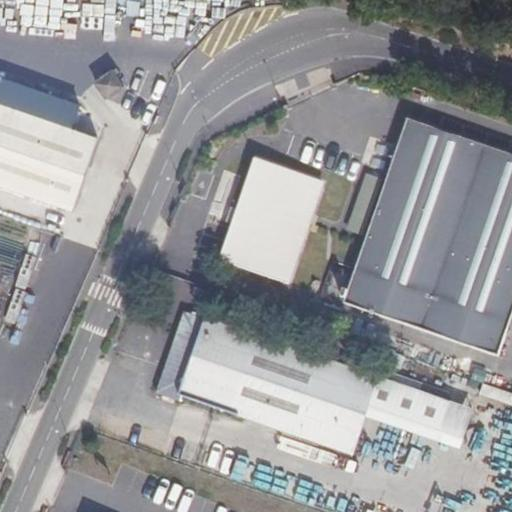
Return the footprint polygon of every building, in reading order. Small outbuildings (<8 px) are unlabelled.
[(134,96),(126,83),(124,85),(116,72),(99,84),(108,97),(107,99),(114,110),(134,96)] [(73,130),(82,108),(73,105),(23,87),(0,78),(0,185),(31,196),(74,212),(85,179),(99,140),(73,130)] [(511,156),(505,154),(413,122),(404,147),(383,203),(362,263),(356,279),(334,271),(324,299),(357,310),(426,334),(483,353),(501,359),(511,327),(511,156)] [(307,238),(325,186),(260,163),(250,192),(232,241),(224,264),(242,270),(290,287),(307,238)] [(375,208),(383,177),(367,173),(358,204),(375,208)] [(463,411),(356,374),(274,346),(209,322),(181,313),(174,331),(149,393),(172,403),(176,393),(196,400),(266,424),(331,448),(345,452),(360,408),(365,409),(409,425),(428,431),(453,440),(463,411)]
